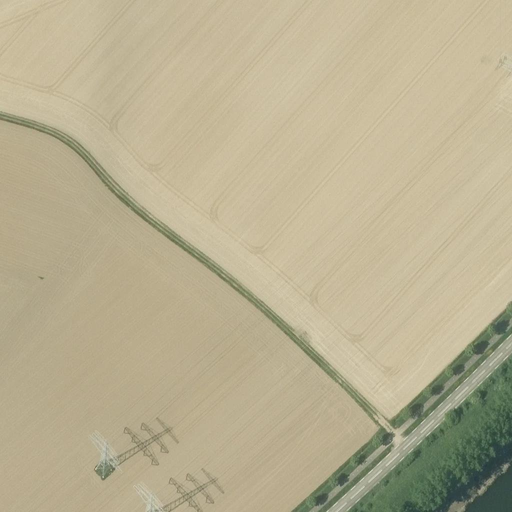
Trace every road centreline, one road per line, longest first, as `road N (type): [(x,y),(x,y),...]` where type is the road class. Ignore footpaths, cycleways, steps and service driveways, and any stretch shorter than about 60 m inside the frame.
road 1 (track): [(406,447),(256,300),(151,221),(83,154),(56,133),(0,117)]
road 2 (secondary): [(337,511),(511,343)]
